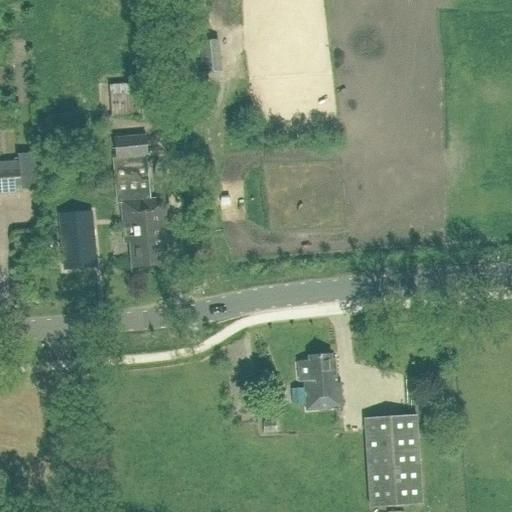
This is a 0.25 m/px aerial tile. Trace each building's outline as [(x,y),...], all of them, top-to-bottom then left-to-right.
[(219,41),(199,43),(202,73),(222,71),(219,41)] [(143,123),(152,122),(148,74),(138,74),(143,123)] [(112,117),(141,115),(139,94),(110,96),(112,117)] [(0,127),(18,125),(17,114),(0,115),(0,127)] [(39,141),(60,139),(59,119),(37,121),(39,141)] [(166,199),(151,201),(147,156),(145,136),(115,138),(117,160),(113,160),(117,204),(121,204),(124,244),(131,243),(133,268),(167,265),(164,229),(168,229),(166,199)] [(0,196),(21,195),(19,162),(0,163),(0,196)] [(91,212),(60,215),(65,270),(96,267),(91,212)] [(342,408),(340,383),(337,384),(335,359),(332,359),(332,355),(309,357),(309,362),(298,363),(299,382),(304,381),(306,410),(342,408)] [(368,509),(419,507),(416,417),(364,419),(368,509)]
